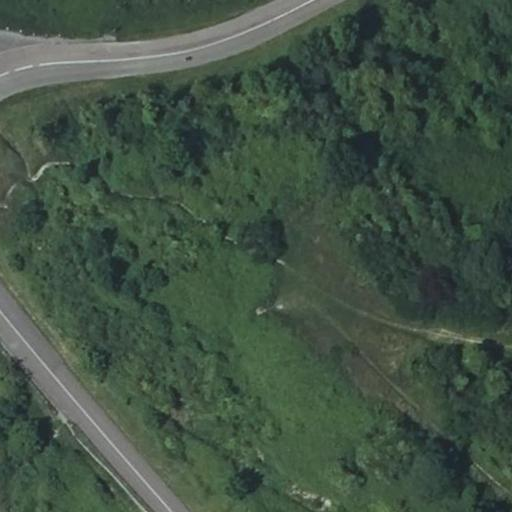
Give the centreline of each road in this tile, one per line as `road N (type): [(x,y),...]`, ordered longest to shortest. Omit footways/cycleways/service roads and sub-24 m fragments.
road 1 (tertiary): [(322,0),(238,37),(0,75)]
road 2 (track): [(511,497),(340,330),(286,264)]
road 3 (tertiary): [(0,307),(173,511)]
road 4 (track): [(312,288),(369,316),(511,347)]
